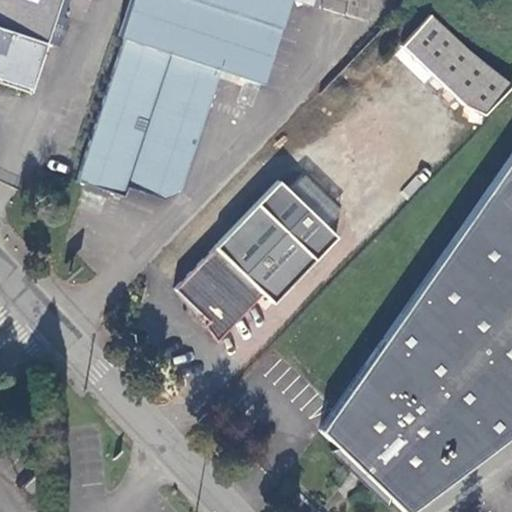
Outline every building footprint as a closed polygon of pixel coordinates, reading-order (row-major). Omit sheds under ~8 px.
[(0,0),(0,90),(21,97),(38,48),(35,46),(44,17),(36,14),(41,0),(0,0)] [(44,17),(49,0),(41,0),(36,14),(44,17)] [(259,81),(285,0),(291,0),(305,5),(306,0),(129,0),(117,35),(121,36),(74,179),(121,194),(124,185),(160,195),(176,188),(217,68),(259,81)] [(483,113),(509,82),(469,50),(427,13),(399,45),(464,102),(483,113)] [(319,426),(335,442),(388,493),(404,509),(511,427),(511,149),(510,148),(319,426)] [(187,312),(188,312),(192,308),(206,321),(202,326),(214,342),(260,293),(271,304),(334,237),(274,181),(171,290),(190,308),(187,312)] [(388,493),(335,442),(325,445),(383,503),(388,493)]
